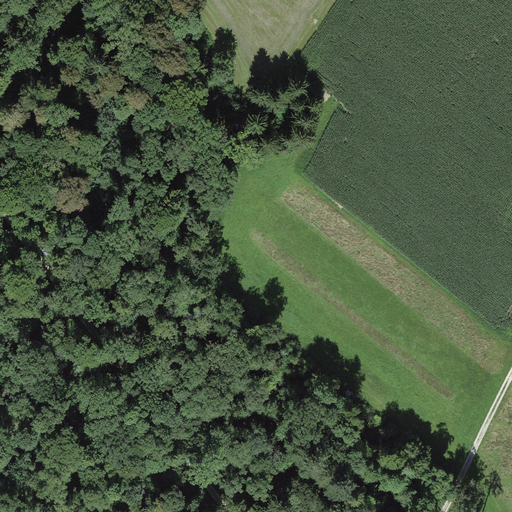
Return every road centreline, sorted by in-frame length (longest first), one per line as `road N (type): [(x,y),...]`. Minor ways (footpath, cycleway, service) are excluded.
road 1 (track): [(0,210),(227,511)]
road 2 (track): [(446,511),(511,374)]
